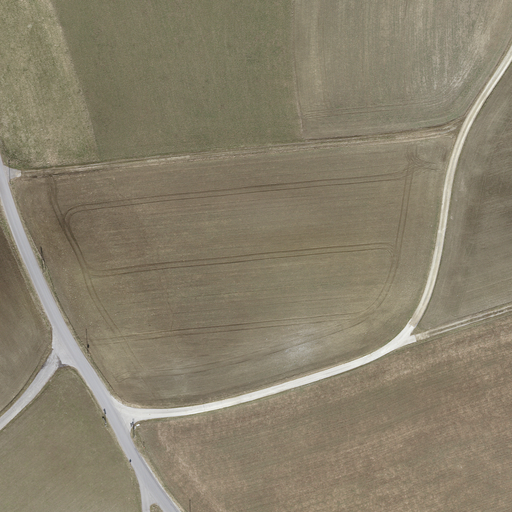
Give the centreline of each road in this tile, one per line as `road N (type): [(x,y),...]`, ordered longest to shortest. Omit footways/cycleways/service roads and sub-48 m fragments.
road 1 (track): [(116,417),(202,410),(336,371),(396,344),(437,266),(450,167),(511,55)]
road 2 (track): [(0,163),(22,176),(434,134),(469,123)]
road 3 (tertiary): [(0,188),(38,281),(138,463),(176,511)]
road 4 (track): [(396,344),(511,306)]
